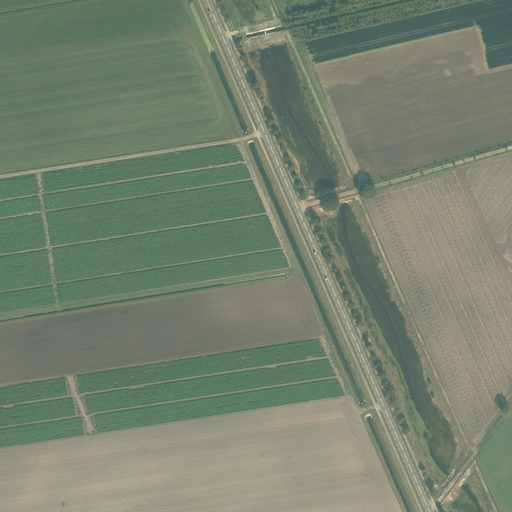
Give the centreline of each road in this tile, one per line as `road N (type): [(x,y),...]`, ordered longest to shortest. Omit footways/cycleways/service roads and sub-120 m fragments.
road 1 (primary): [(428,511),(205,0)]
road 2 (track): [(263,132),(0,178)]
road 3 (track): [(297,210),(511,148)]
road 4 (track): [(430,511),(511,409)]
